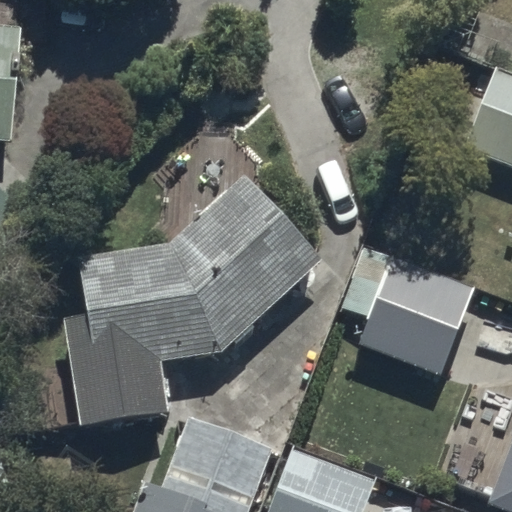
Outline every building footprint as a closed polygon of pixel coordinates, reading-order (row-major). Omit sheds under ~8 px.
[(0,0),(0,139),(12,141),(21,26),(4,25),(6,1),(0,0)] [(511,76),(494,69),(463,150),(511,168),(511,76)] [(328,260),(245,172),(167,245),(128,250),(127,237),(97,241),(99,251),(59,256),(79,426),(169,415),(163,365),(226,357),(328,260)] [(0,251),(30,220),(0,190),(0,251)] [(477,285),(364,245),(341,310),(368,320),(358,349),(444,379),(477,285)] [(511,340),(511,322),(488,313),(450,402),(481,415),(511,340)] [(249,511),(273,451),(191,419),(163,490),(147,484),(136,511),(249,511)] [(0,437),(0,511),(15,511),(39,454),(0,437)] [(511,511),(511,438),(486,505),(506,511),(511,511)] [(364,511),(377,481),(292,448),(267,511),(364,511)]
